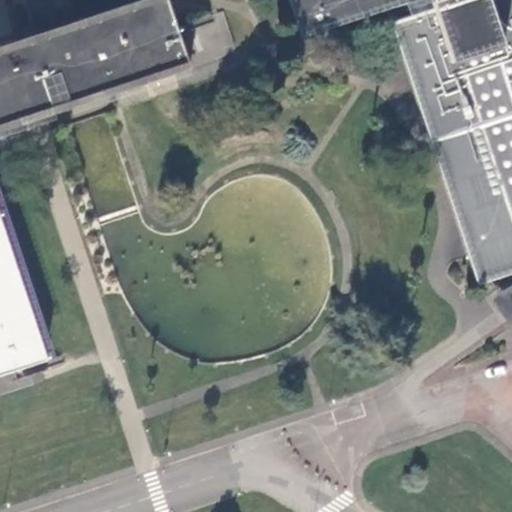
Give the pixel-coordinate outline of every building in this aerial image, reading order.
[(38,36),(32,38),(27,40),(25,35),(19,37),(0,44),(0,370),(2,375),(42,362),(19,290),(0,229),(0,128),(103,95),(187,68),(238,50),(225,10),(173,26),(164,0),(137,0),(78,19),(56,26),(36,32),(38,36)] [(13,0),(25,35),(27,40),(32,38),(38,36),(36,32),(25,0),(13,0)] [(430,10),(460,0),(286,0),(299,38),(410,3),(409,0),(410,0),(427,0),(429,5),(430,10)] [(511,0),(460,0),(430,10),(388,24),(393,36),(466,257),(474,284),(511,272),(511,0)] [(511,284),(499,292),(489,300),(501,315),(509,326),(511,323),(511,284)]
